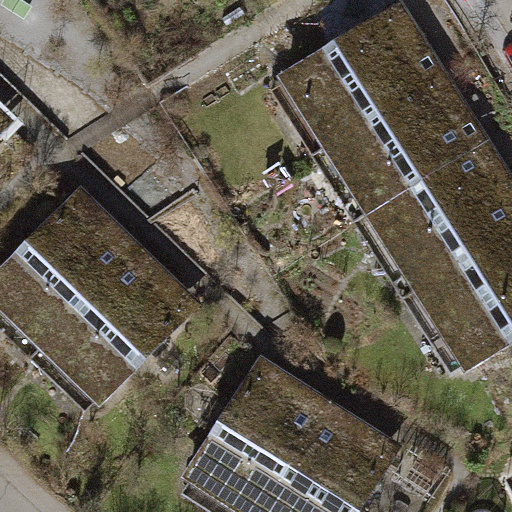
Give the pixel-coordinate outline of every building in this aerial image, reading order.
[(401,7),(268,86),(309,155),(443,77),(401,7)] [(443,77),(309,155),(351,226),(485,147),(443,77)] [(511,193),(485,147),(351,226),(397,303),(511,235),(511,193)] [(0,278),(0,331),(30,362),(138,255),(82,198),(0,278)] [(511,235),(397,303),(444,382),(511,342),(511,235)] [(138,255),(30,362),(89,421),(197,315),(138,255)] [(181,493),(210,511),(265,511),(330,413),(262,368),(181,493)] [(330,413),(265,511),(361,511),(398,456),(330,413)]
